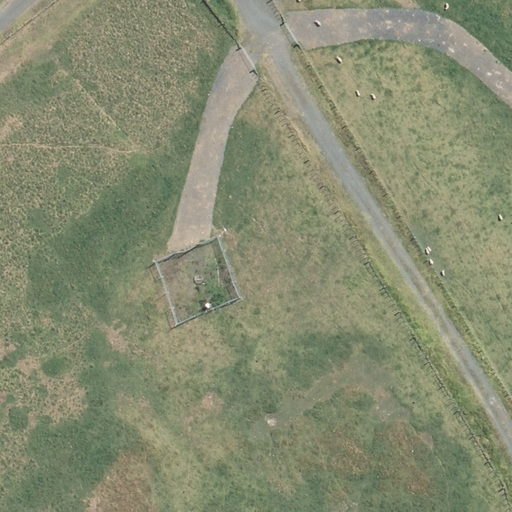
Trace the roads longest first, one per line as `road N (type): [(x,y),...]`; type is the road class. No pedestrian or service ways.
road 1 (track): [(261,0),(295,87),(511,440)]
road 2 (track): [(401,0),(511,90)]
